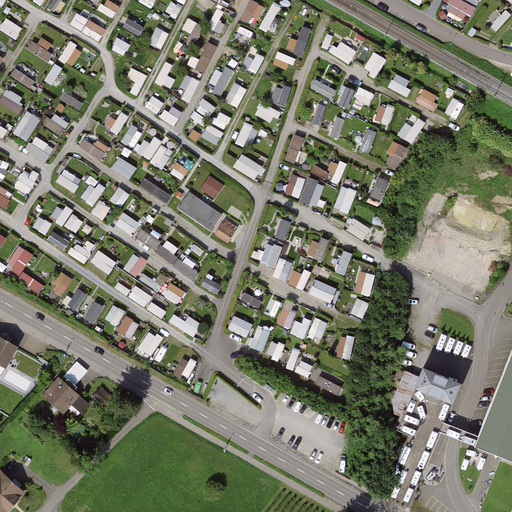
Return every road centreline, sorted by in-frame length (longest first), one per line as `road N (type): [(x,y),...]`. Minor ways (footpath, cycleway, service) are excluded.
road 1 (residential): [(256,445),(270,412),(218,356),(220,322),(322,22)]
road 2 (residential): [(511,282),(485,321),(478,383),(452,454),(467,511)]
road 3 (track): [(47,185),(225,305)]
road 4 (track): [(70,146),(239,266)]
road 5 (primary): [(160,391),(0,300)]
road 6 (track): [(294,11),(216,164)]
road 7 (residential): [(160,391),(43,511)]
road 8 (track): [(248,0),(177,136)]
road 9 (residential): [(387,0),(511,60)]
road 10 (primary): [(374,511),(256,445)]
road 11 (track): [(194,0),(135,107)]
road 12 (track): [(419,108),(313,49)]
